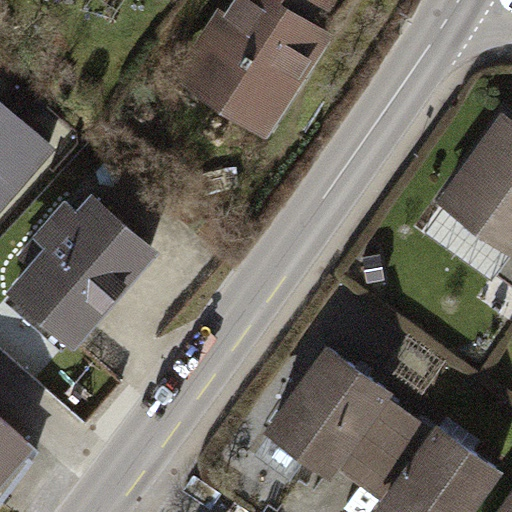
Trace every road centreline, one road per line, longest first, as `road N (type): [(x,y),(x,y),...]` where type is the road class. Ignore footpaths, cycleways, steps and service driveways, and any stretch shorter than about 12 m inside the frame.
road 1 (tertiary): [(129,471),(461,0)]
road 2 (residential): [(0,375),(98,462),(129,471)]
